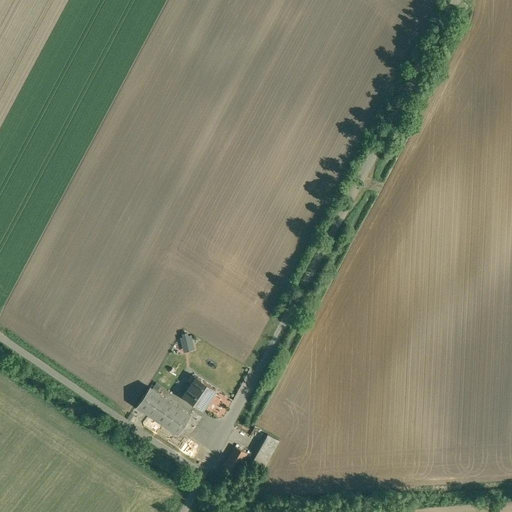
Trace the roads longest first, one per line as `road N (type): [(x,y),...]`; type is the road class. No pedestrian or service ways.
road 1 (unclassified): [(458,0),(385,118),(200,470)]
road 2 (unclassified): [(0,332),(200,470)]
